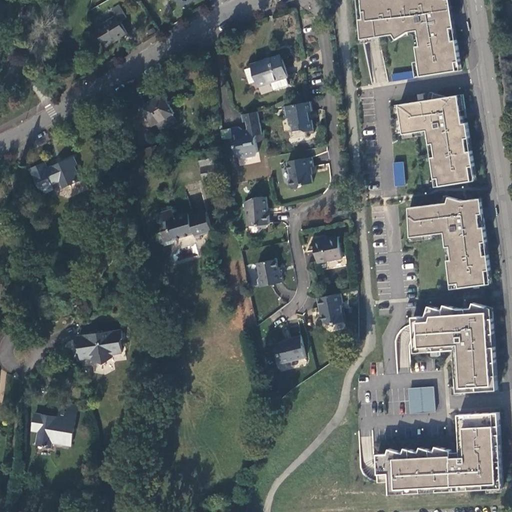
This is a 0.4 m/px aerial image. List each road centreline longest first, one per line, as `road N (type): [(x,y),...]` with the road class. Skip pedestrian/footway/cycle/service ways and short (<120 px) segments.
road 1 (residential): [(311,0),(339,135),(337,195),(303,250),(303,309)]
road 2 (residential): [(255,0),(0,143)]
road 3 (residential): [(475,0),(511,256)]
